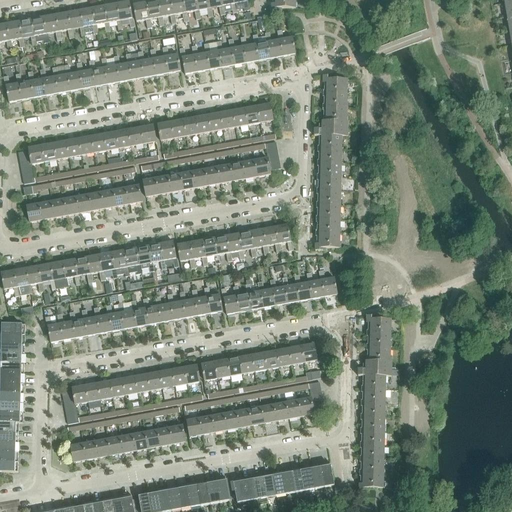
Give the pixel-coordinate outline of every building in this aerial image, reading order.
[(170,0),(165,0),(158,1),(161,18),(163,18),(170,17),(172,25),(177,25),(175,16),(174,16),(170,0)] [(183,0),(170,0),(174,16),(175,16),(183,14),(184,23),(189,22),(187,14),(186,14),(183,0)] [(195,0),(183,0),(186,14),(187,14),(195,12),(196,21),(201,20),(199,11),(198,12),(195,0)] [(210,9),(208,0),(195,0),(198,12),(199,11),(207,10),(209,19),(213,18),(212,9),(210,9)] [(208,0),(210,9),(212,9),(219,8),(221,16),(225,16),(224,7),(222,7),(221,0),(208,0)] [(233,0),(221,0),(222,7),(224,7),(232,5),(233,14),(238,13),(236,5),(235,5),(233,0)] [(233,0),(235,5),(236,5),(244,3),(245,12),(250,11),(248,2),(247,2),(246,0),(233,0)] [(275,0),(276,5),(272,5),(271,11),(282,11),(282,9),(296,9),(294,9),(294,3),(296,3),(296,0),(275,0)] [(149,21),(151,20),(158,19),(160,28),(164,27),(163,18),(161,18),(158,1),(146,4),(149,21)] [(129,3),(117,5),(120,22),(121,22),(129,20),(130,29),(135,28),(133,19),(132,19),(129,3)] [(149,21),(146,4),(133,6),(137,23),(146,21),(148,30),(152,29),(151,20),(149,21)] [(108,24),(109,24),(117,23),(118,31),(123,30),(121,22),(120,22),(117,5),(104,7),(108,24)] [(108,24),(104,7),(92,9),(95,26),(97,26),(104,25),(106,34),(111,33),(109,24),(108,24)] [(92,9),(80,12),(83,29),(85,28),(92,27),(94,36),(98,35),(97,26),(95,26),(92,9)] [(83,29),(80,12),(68,14),(71,31),(72,31),(80,29),(82,38),(86,37),(85,28),(83,29)] [(71,31),(68,14),(56,16),(59,33),(60,33),(68,32),(69,40),(74,39),(72,31),(71,31)] [(56,16),(43,18),(46,35),(47,35),(56,34),(57,42),(62,42),(60,33),(59,33),(56,16)] [(43,18),(31,21),(34,38),(35,37),(43,36),(45,45),(49,44),(47,35),(46,35),(43,18)] [(22,40),(23,40),(31,38),(32,47),(37,46),(35,37),(34,38),(31,21),(19,23),(22,40)] [(19,23),(7,25),(10,42),(11,42),(19,40),(20,49),(25,48),(23,40),(22,40),(19,23)] [(0,43),(6,43),(8,51),(13,51),(11,42),(10,42),(7,25),(0,26),(0,43)] [(277,32),(279,41),(280,41),(283,58),(296,56),(293,38),(283,40),(282,31),(277,32)] [(265,35),(266,43),(268,43),(271,60),(283,58),(280,41),(279,41),(271,42),(269,34),(265,35)] [(253,37),(254,45),(256,45),(259,62),(271,60),(268,43),(266,43),(259,44),(257,36),(253,37)] [(241,39),(242,48),(243,47),(247,65),(259,62),(256,45),(254,45),(247,47),(245,38),(241,39)] [(228,41),(230,50),(231,50),(234,67),(247,65),(243,47),(242,48),(234,49),(233,40),(228,41)] [(221,43),(216,43),(218,52),(219,52),(222,69),(234,67),(231,50),(230,50),(222,51),(221,43)] [(206,54),(207,54),(210,71),(222,69),(219,52),(218,52),(210,53),(209,45),(204,46),(206,54)] [(192,48),(193,56),(195,56),(198,74),(210,71),(207,54),(206,54),(198,56),(196,47),(192,48)] [(163,49),(164,58),(165,57),(169,75),(181,73),(178,55),(169,57),(167,48),(163,49)] [(195,56),(193,56),(186,58),(184,49),(180,50),(181,60),(182,59),(185,76),(198,74),(195,56)] [(150,51),(152,60),(153,60),(156,77),(169,75),(165,57),(164,58),(156,59),(155,51),(150,51)] [(141,62),(144,79),(156,77),(153,60),(152,60),(144,61),(143,53),(138,54),(140,62),(141,62)] [(129,64),(132,82),(144,79),(141,62),(140,62),(132,64),(131,55),(126,56),(128,64),(129,64)] [(129,64),(128,64),(120,66),(118,57),(114,58),(115,67),(117,66),(120,84),(132,82),(129,64)] [(102,60),(103,69),(104,69),(107,86),(120,84),(117,66),(115,67),(108,68),(106,60),(102,60)] [(92,71),(95,88),(107,86),(104,69),(103,69),(96,70),(94,62),(89,63),(91,71),(92,71)] [(92,71),(91,71),(83,73),(81,64),(77,65),(78,73),(80,73),(83,91),(95,88),(92,71)] [(67,75),(71,93),(83,91),(80,73),(78,73),(71,75),(69,66),(65,67),(66,76),(67,75)] [(55,78),(58,95),(71,93),(67,75),(66,76),(58,77),(57,68),(52,69),(54,78),(55,78)] [(43,80),(46,97),(58,95),(55,78),(54,78),(46,79),(45,71),(40,72),(42,80),(43,80)] [(31,82),(34,99),(46,97),(43,80),(42,80),(34,82),(33,73),(28,74),(30,82),(31,82)] [(16,76),(17,85),(19,84),(22,102),(34,99),(31,82),(30,82),(22,84),(20,75),(16,76)] [(19,84),(17,85),(10,86),(8,77),(4,78),(5,88),(6,87),(9,104),(22,102),(19,84)] [(348,137),(348,123),(345,123),(345,117),(347,117),(347,109),(345,109),(345,103),(347,103),(347,95),(346,95),(346,89),(347,89),(347,81),(328,80),(328,77),(323,77),(323,83),(327,83),(327,91),(323,91),(323,97),(327,97),(327,105),(323,105),(323,111),(327,111),(326,119),(322,119),(322,125),(326,125),(326,130),(315,130),(314,137),(322,137),(322,147),(318,147),(318,153),(322,153),(321,161),(317,161),(317,167),(321,167),(321,175),(317,175),(317,181),(321,181),(321,189),(317,189),(317,195),(321,195),(321,203),(317,203),(316,209),(320,209),(320,217),(316,217),(316,223),(320,223),(320,231),(316,231),(316,237),(320,237),(320,245),(316,245),(315,251),(326,251),(326,249),(338,249),(338,243),(340,243),(340,235),(338,235),(339,229),(340,229),(340,221),(339,221),(339,215),(340,215),(341,207),(339,207),(339,201),(341,201),(341,193),(339,193),(340,187),(341,187),(341,179),(340,179),(340,173),(341,173),(342,165),(340,165),(340,159),(342,159),(342,151),(340,151),(341,145),(342,145),(342,137),(348,137)] [(273,122),(270,105),(257,107),(260,124),(273,122)] [(260,124),(257,107),(245,110),(248,127),(260,124)] [(245,110),(233,112),(236,129),(248,127),(245,110)] [(233,112),(220,114),(223,131),(236,129),(233,112)] [(220,114),(208,116),(211,133),(223,131),(220,114)] [(195,119),(199,136),(211,133),(208,116),(195,119)] [(195,119),(183,121),(186,138),(199,136),(195,119)] [(183,121),(171,123),(174,140),(186,138),(183,121)] [(171,123),(158,125),(161,142),(174,140),(171,123)] [(153,126),(140,129),(143,146),(156,143),(153,126)] [(140,129),(128,131),(131,148),(143,146),(140,129)] [(128,131),(116,133),(119,150),(131,148),(128,131)] [(116,133),(103,135),(106,152),(119,150),(116,133)] [(103,135),(91,138),(94,155),(106,152),(103,135)] [(91,138),(78,140),(82,157),(94,155),(91,138)] [(67,142),(70,159),(82,157),(78,140),(67,142)] [(67,142),(54,144),(57,161),(70,159),(67,142)] [(54,144),(41,147),(45,164),(57,161),(54,144)] [(45,164),(41,147),(29,149),(29,152),(30,157),(31,162),(32,166),(45,164)] [(255,161),(258,178),(271,176),(270,172),(269,166),(268,161),(268,159),(255,161)] [(258,178),(255,161),(243,164),(246,181),(258,178)] [(246,181),(243,164),(230,166),(233,183),(246,181)] [(230,166),(218,168),(221,185),(233,183),(230,166)] [(218,168),(205,170),(209,187),(221,185),(218,168)] [(205,170),(193,172),(196,190),(209,187),(205,170)] [(193,172),(181,175),(184,192),(196,190),(193,172)] [(168,177),(171,194),(184,192),(181,175),(168,177)] [(171,194),(168,177),(156,179),(159,196),(171,194)] [(159,196),(156,179),(143,182),(146,199),(159,196)] [(139,186),(126,189),(129,206),(142,203),(139,186)] [(33,195),(32,188),(23,189),(25,197),(33,195)] [(126,189),(114,191),(117,208),(129,206),(126,189)] [(114,191),(101,193),(104,210),(117,208),(114,191)] [(101,193),(89,196),(92,213),(104,210),(101,193)] [(89,196),(77,198),(80,215),(92,213),(89,196)] [(77,198),(64,200),(67,217),(80,215),(77,198)] [(52,202),(55,219),(67,217),(64,200),(52,202)] [(52,202),(40,205),(43,222),(55,219),(52,202)] [(43,222),(40,205),(27,207),(30,224),(43,222)] [(278,245),(280,245),(288,243),(289,252),(294,251),(292,242),(291,242),(288,226),(275,228),(278,245)] [(266,247),(268,247),(275,246),(277,254),(281,254),(280,245),(278,245),(275,228),(263,230),(266,247)] [(266,247),(263,230),(251,233),(254,250),(255,249),(263,248),(265,257),(269,256),(268,247),(266,247)] [(242,252),(243,252),(251,250),(252,259),(257,258),(255,249),(254,250),(251,233),(239,235),(242,252)] [(230,254),(231,254),(239,252),(240,261),(245,260),(243,252),(242,252),(239,235),(226,237),(230,254)] [(217,256),(219,256),(226,255),(228,263),(233,262),(231,254),(230,254),(226,237),(214,239),(217,256)] [(217,256),(214,239),(202,241),(205,258),(207,258),(214,257),(216,266),(220,265),(219,256),(217,256)] [(202,241),(190,244),(193,261),(194,260),(202,259),(204,268),(208,267),(207,258),(205,258),(202,241)] [(164,262),(165,262),(173,260),(174,269),(179,268),(177,259),(176,259),(173,242),(161,245),(164,262)] [(193,261),(190,244),(177,246),(180,263),(190,261),(192,270),(196,269),(194,260),(193,261)] [(164,262),(161,245),(148,247),(151,264),(153,264),(160,262),(162,271),(167,270),(165,262),(164,262)] [(148,247),(136,249),(139,266),(141,266),(148,265),(150,273),(154,273),(153,264),(151,264),(148,247)] [(136,249),(124,251),(127,269),(128,268),(136,267),(138,276),(142,275),(141,266),(139,266),(136,249)] [(124,251),(112,254),(115,271),(116,271),(124,269),(125,278),(130,277),(128,268),(127,269),(124,251)] [(112,254),(100,256),(103,273),(104,273),(112,271),(113,280),(118,279),(116,271),(115,271),(112,254)] [(100,256),(87,258),(90,275),(92,275),(99,274),(101,282),(106,281),(104,273),(103,273),(100,256)] [(87,258),(75,260),(78,278),(79,277),(87,276),(88,285),(93,284),(92,275),(90,275),(87,258)] [(75,260),(63,263),(66,280),(67,280),(75,278),(76,287),(81,286),(79,277),(78,278),(75,260)] [(63,263),(50,265),(54,282),(55,282),(62,280),(64,289),(69,288),(67,280),(66,280),(63,263)] [(41,284),(43,284),(50,283),(52,291),(56,290),(55,282),(54,282),(50,265),(38,267),(41,284)] [(41,284),(38,267),(26,269),(30,286),(38,285),(40,293),(44,293),(43,284),(41,284)] [(26,269),(14,272),(17,289),(18,288),(26,287),(27,296),(32,295),(30,286),(26,269)] [(17,289),(14,272),(1,274),(4,291),(14,289),(15,298),(20,297),(18,288),(17,289)] [(319,273),(320,281),(322,281),(325,298),(337,296),(334,279),(325,280),(323,272),(319,273)] [(307,275),(308,283),(309,283),(313,301),(325,298),(322,281),(320,281),(313,283),(311,274),(307,275)] [(168,284),(181,282),(180,275),(166,277),(168,284)] [(294,277),(296,286),(297,285),(300,303),(313,301),(309,283),(308,283),(301,285),(299,276),(294,277)] [(282,279),(284,288),(285,288),(288,305),(300,303),(297,285),(296,286),(288,287),(287,279),(282,279)] [(270,282),(272,290),(273,290),(276,307),(288,305),(285,288),(284,288),(276,289),(275,281),(270,282)] [(258,284),(259,292),(261,292),(264,309),(276,307),(273,290),(272,290),(264,291),(262,283),(258,284)] [(246,286),(247,295),(248,294),(252,312),(264,309),(261,292),(259,292),(252,294),(250,285),(246,286)] [(233,288),(235,297),(236,297),(239,314),(252,312),(248,294),(247,295),(240,296),(238,287),(233,288)] [(204,290),(206,298),(207,298),(210,315),(223,313),(220,296),(210,297),(209,289),(204,290)] [(236,297),(235,297),(227,298),(226,290),(221,291),(223,300),(224,300),(227,316),(239,314),(236,297)] [(192,292),(193,300),(196,300),(199,317),(210,315),(207,298),(206,298),(198,300),(196,291),(192,292)] [(180,294),(181,303),(183,302),(186,320),(199,317),(196,300),(193,300),(186,302),(184,293),(180,294)] [(168,296),(169,305),(171,305),(174,322),(186,320),(183,302),(181,303),(174,304),(172,295),(168,296)] [(155,298),(157,307),(158,307),(161,324),(174,322),(171,305),(169,305),(161,306),(160,298),(155,298)] [(143,301),(145,309),(146,309),(149,326),(161,324),(158,307),(157,307),(149,309),(148,300),(143,301)] [(131,303),(132,312),(134,311),(137,329),(149,326),(146,309),(145,309),(137,311),(135,302),(131,303)] [(121,314),(125,331),(137,329),(134,311),(132,312),(125,313),(123,304),(118,305),(120,314),(121,314)] [(121,314),(120,314),(112,315),(111,307),(106,307),(108,316),(109,316),(112,333),(125,331),(121,314)] [(94,310),(96,318),(97,318),(100,335),(112,333),(109,316),(108,316),(100,317),(99,309),(94,310)] [(82,312),(83,321),(85,320),(88,338),(100,335),(97,318),(96,318),(88,320),(86,311),(82,312)] [(70,314),(71,323),(73,322),(76,340),(88,338),(85,320),(83,321),(76,322),(74,313),(70,314)] [(57,316),(59,325),(60,325),(64,342),(76,340),(73,322),(71,323),(64,324),(62,316),(57,316)] [(359,485),(359,491),(369,491),(369,489),(382,489),(382,483),(384,483),(384,475),(382,475),(382,469),(384,469),(384,461),(383,461),(383,455),(384,455),(384,447),(383,447),(383,441),(384,441),(385,433),(383,433),(383,427),(385,427),(385,419),(383,419),(384,413),(385,413),(385,405),(384,405),(384,399),(385,399),(386,391),(384,391),(384,385),(386,385),(386,377),(392,378),(392,363),(389,363),(389,357),(390,357),(391,349),(389,349),(389,343),(391,343),(391,335),(389,335),(390,329),(391,329),(391,321),(371,321),(371,317),(367,317),(367,323),(371,323),(371,331),(367,331),(367,337),(371,337),(370,345),(366,345),(366,351),(370,351),(370,359),(366,359),(366,365),(370,365),(370,370),(358,370),(358,377),(366,377),(365,387),(361,387),(361,393),(365,393),(365,401),(361,401),(361,407),(365,407),(365,415),(361,415),(361,421),(365,421),(364,429),(360,429),(360,435),(364,435),(364,443),(360,443),(360,449),(364,449),(364,457),(360,457),(360,463),(364,463),(364,471),(360,471),(359,477),(363,477),(363,485),(359,485)] [(60,325),(59,325),(51,326),(50,318),(45,319),(47,328),(48,328),(51,344),(64,342),(60,325)] [(2,336),(25,336),(25,326),(2,325),(2,336)] [(0,345),(2,345),(25,346),(25,336),(2,336),(0,335),(0,345)] [(2,345),(1,355),(25,356),(25,346),(2,345)] [(314,345),(301,347),(304,364),(317,362),(314,345)] [(301,347),(289,349),(292,366),(304,364),(301,347)] [(289,349),(276,352),(279,369),(292,366),(289,349)] [(276,352),(264,354),(267,371),(279,369),(276,352)] [(264,354),(252,356),(255,373),(267,371),(264,354)] [(1,355),(1,365),(24,365),(25,356),(1,355)] [(252,356),(239,359),(242,376),(255,373),(252,356)] [(239,359),(227,361),(230,378),(242,376),(239,359)] [(227,361),(215,363),(218,380),(230,378),(227,361)] [(218,380),(215,363),(202,365),(205,382),(218,380)] [(1,365),(1,375),(24,375),(24,365),(1,365)] [(197,366),(184,369),(187,386),(200,383),(197,366)] [(184,369),(172,371),(175,388),(187,386),(184,369)] [(172,371),(159,373),(162,390),(175,388),(172,371)] [(319,372),(311,373),(312,381),(321,379),(319,372)] [(159,373),(147,375),(150,392),(162,390),(159,373)] [(1,375),(1,384),(24,385),(24,375),(1,375)] [(147,375),(135,378),(138,395),(150,392),(147,375)] [(135,378),(122,380),(125,397),(138,395),(135,378)] [(122,380),(110,382),(113,399),(125,397),(122,380)] [(110,382),(98,384),(101,401),(113,399),(110,382)] [(24,385),(1,384),(0,394),(24,395),(24,385)] [(98,384),(85,387),(88,404),(101,401),(98,384)] [(88,404),(85,387),(72,389),(73,392),(74,397),(75,402),(75,405),(76,406),(88,404)] [(0,394),(0,404),(23,405),(24,395),(0,394)] [(311,399),(299,401),(302,418),(315,416),(314,412),(313,406),(312,401),(311,399)] [(299,401),(286,403),(289,420),(302,418),(299,401)] [(286,403),(274,406),(277,423),(289,420),(286,403)] [(0,404),(0,409),(0,413),(23,414),(23,405),(0,404)] [(261,408),(265,425),(277,423),(274,406),(261,408)] [(249,410),(252,427),(265,425),(261,408),(249,410)] [(249,410),(237,412),(240,430),(252,427),(249,410)] [(224,415),(228,432),(240,430),(237,412),(224,415)] [(0,413),(0,423),(19,424),(23,425),(23,414),(0,413)] [(212,417),(215,434),(228,432),(224,415),(212,417)] [(212,417),(200,419),(203,436),(215,434),(212,417)] [(203,436),(200,419),(187,422),(190,439),(203,436)] [(0,433),(19,434),(19,424),(0,423),(0,433)] [(170,429),(173,446),(186,444),(183,426),(170,429)] [(173,446),(170,429),(158,431),(161,448),(173,446)] [(158,431),(145,433),(148,450),(161,448),(158,431)] [(0,433),(0,443),(19,444),(19,434),(0,433)] [(145,433),(133,436),(136,453),(148,450),(145,433)] [(136,453),(133,436),(121,438),(124,455),(136,453)] [(121,438),(108,440),(111,457),(124,455),(121,438)] [(108,440),(96,442),(99,459),(111,457),(108,440)] [(96,442),(83,445),(87,462),(99,459),(96,442)] [(0,443),(0,453),(18,454),(19,444),(0,443)] [(87,462),(83,445),(71,447),(74,464),(87,462)] [(0,453),(0,463),(18,464),(18,454),(0,453)] [(18,464),(0,463),(0,472),(18,473),(18,464)] [(330,464),(320,466),(324,489),(334,487),(330,464)] [(320,466),(310,467),(315,490),(324,489),(320,466)] [(310,467),(301,469),(305,492),(315,490),(310,467)] [(301,469),(291,471),(295,494),(305,492),(301,469)] [(295,494),(291,471),(282,473),(286,496),(295,494)] [(272,474),(276,497),(286,496),(282,473),(272,474)] [(272,474),(262,476),(267,499),(276,497),(272,474)] [(253,478),(257,501),(267,499),(262,476),(253,478)] [(253,478),(243,480),(247,503),(257,501),(253,478)] [(216,481),(220,504),(230,502),(226,479),(216,481)] [(247,503),(243,480),(233,481),(237,504),(247,503)] [(206,482),(210,505),(220,504),(216,481),(206,482)] [(196,484),(201,507),(210,505),(206,482),(196,484)] [(201,507),(196,484),(187,486),(191,509),(201,507)] [(187,486),(177,488),(181,511),(191,509),(187,486)] [(177,488),(168,489),(171,511),(174,511),(181,511),(177,488)] [(171,511),(168,489),(158,491),(161,511),(171,511)] [(161,511),(158,491),(148,493),(151,511),(161,511)] [(151,511),(148,493),(138,495),(141,511),(151,511)] [(134,511),(132,496),(122,498),(124,511),(134,511)] [(124,511),(122,498),(112,500),(114,511),(124,511)] [(114,511),(112,500),(102,501),(104,511),(114,511)] [(93,503),(94,511),(104,511),(102,501),(93,503)] [(94,511),(93,503),(83,505),(84,511),(94,511)]
